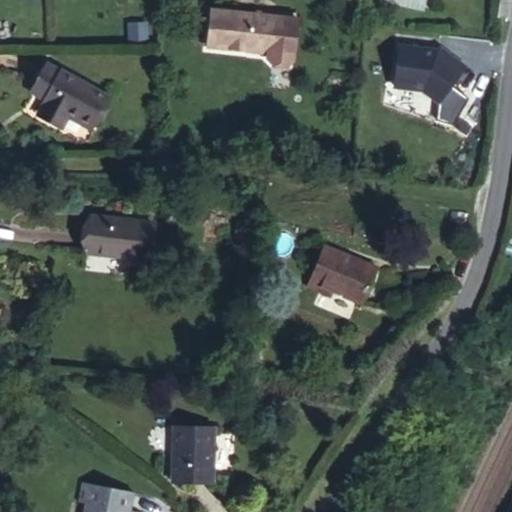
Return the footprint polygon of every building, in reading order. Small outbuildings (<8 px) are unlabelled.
[(421,10),(423,0),(388,0),(389,2),(421,10)] [(508,20),(510,0),(499,0),(497,19),(508,20)] [(277,26),(278,18),(215,11),(211,49),(272,56),(273,56),(277,26)] [(301,21),(278,18),(277,26),(300,29),(301,21)] [(300,29),(277,26),(273,56),(272,56),(272,59),(276,65),(291,67),(296,62),(300,29)] [(455,51),(396,46),(392,90),(451,95),(455,51)] [(66,110),(91,124),(106,98),(47,64),(31,90),(46,99),(40,109),(60,121),(66,110)] [(88,130),(91,124),(66,110),(60,121),(40,109),(37,114),(66,131),(73,121),(88,130)] [(457,145),(462,126),(449,122),(444,141),(457,145)] [(149,260),(154,225),(92,218),(88,253),(149,260)] [(361,304),(375,269),(324,248),(308,288),(328,296),(330,291),(361,304)] [(126,271),(127,260),(86,257),(86,269),(126,271)] [(511,304),(499,298),(495,306),(508,312),(511,304)] [(209,477),(209,423),(168,422),(168,477),(209,477)] [(124,511),(127,477),(72,473),(71,494),(81,495),(79,511),(124,511)]
